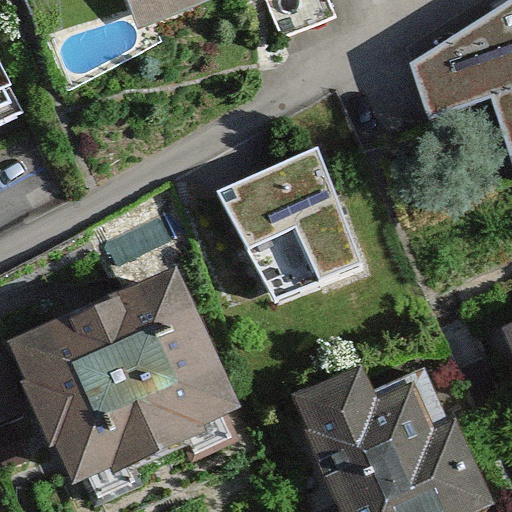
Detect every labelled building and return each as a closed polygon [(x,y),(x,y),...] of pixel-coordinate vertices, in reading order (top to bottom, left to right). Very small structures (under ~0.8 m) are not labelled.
[(28,0),(32,9),(54,0),(131,0),(142,28),(213,0),(28,0)] [(511,12),(410,74),(431,133),(489,112),(510,170),(511,169),(511,12)] [(0,80),(0,142),(23,133),(0,80)] [(315,162),(216,201),(275,312),(362,279),(315,162)] [(178,272),(5,337),(66,498),(239,433),(178,272)] [(0,412),(26,402),(5,356),(0,358),(0,412)] [(378,369),(297,403),(342,511),(500,511),(463,422),(446,429),(425,379),(389,394),(378,369)]
